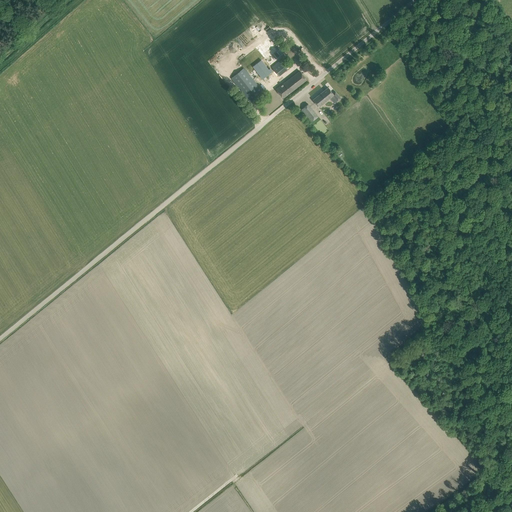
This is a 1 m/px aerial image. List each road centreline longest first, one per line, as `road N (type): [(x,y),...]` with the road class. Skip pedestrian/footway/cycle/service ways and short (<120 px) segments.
road 1 (track): [(255,129),(0,338)]
road 2 (unclassified): [(255,129),(415,0)]
